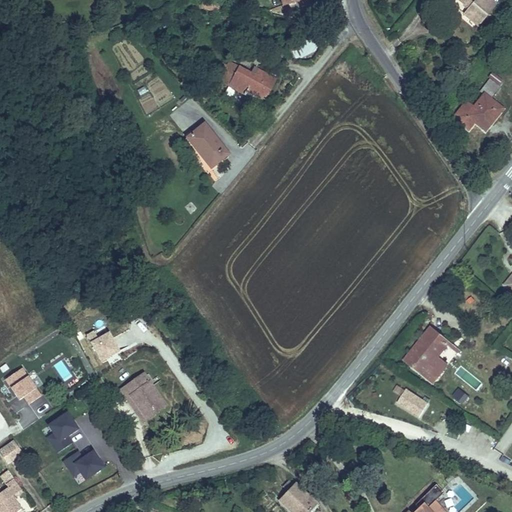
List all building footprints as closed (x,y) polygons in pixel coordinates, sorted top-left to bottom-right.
[(460,12),(475,25),(495,2),(492,0),(456,0),(464,5),(460,12)] [(238,60),(228,54),(215,76),(223,81),(238,60)] [(238,60),(223,81),(238,91),(243,84),(260,94),(275,73),(258,62),(252,69),(238,60)] [(449,116),(465,130),(473,121),(480,128),(498,105),(489,96),(498,83),(487,75),(477,89),(482,93),(471,106),(462,100),(449,116)] [(206,164),(226,147),(201,114),(176,132),(189,150),(194,147),(206,164)] [(432,379),(441,368),(431,360),(437,352),(448,339),(430,325),(404,356),(432,379)] [(118,356),(109,334),(96,339),(93,332),(85,336),(97,364),(118,356)] [(72,386),(81,380),(67,359),(70,356),(56,335),(41,345),(55,366),(57,365),(72,386)] [(431,360),(441,368),(447,360),(437,352),(431,360)] [(22,369),(6,380),(20,400),(24,397),(29,404),(41,396),(22,369)] [(147,420),(167,406),(144,374),(124,388),(138,408),(147,420)] [(81,380),(72,386),(75,392),(85,385),(81,380)] [(124,388),(121,390),(144,423),(147,420),(138,408),(124,388)] [(406,389),(395,405),(418,420),(428,404),(406,389)] [(458,389),(451,397),(462,406),(469,398),(458,389)] [(73,422),(67,414),(48,426),(59,442),(53,447),(58,454),(72,444),(68,437),(78,430),(75,425),(73,426),(71,423),(73,422)] [(59,442),(48,426),(42,431),(53,447),(59,442)] [(15,441),(0,451),(0,452),(8,464),(24,454),(15,441)] [(96,457),(93,452),(83,459),(78,452),(63,462),(68,469),(74,465),(85,481),(104,468),(98,460),(97,461),(95,458),(96,457)] [(79,485),(85,481),(74,465),(68,469),(79,485)] [(0,511),(17,511),(21,509),(14,499),(12,497),(21,491),(7,471),(0,477),(8,488),(0,493),(0,488),(1,488),(0,486),(0,511)] [(283,487),(289,492),(295,486),(289,481),(283,487)] [(289,492),(280,502),(290,511),(308,511),(316,504),(296,485),(295,486),(289,492)] [(437,485),(408,511),(445,511),(436,502),(444,494),(437,485)] [(21,491),(12,497),(14,499),(23,493),(21,491)]
